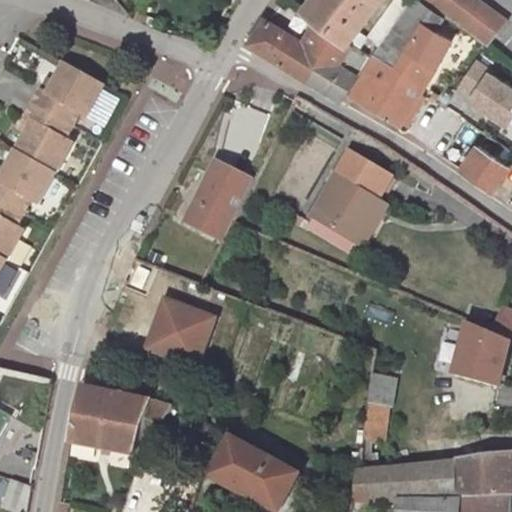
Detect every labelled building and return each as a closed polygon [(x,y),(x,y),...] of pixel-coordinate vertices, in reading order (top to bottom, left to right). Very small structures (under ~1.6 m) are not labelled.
[(317,0),(309,11),(318,18),(349,42),(381,0),(317,0)] [(421,0),(412,0),(380,45),(374,54),(376,55),(377,55),(394,66),(406,50),(422,23),(436,31),(443,14),(421,0)] [(421,0),(443,14),(470,30),(488,45),(508,21),(485,3),(484,4),(479,0),(421,0)] [(304,42),(265,19),(249,43),(309,82),(325,56),(339,64),(351,46),(352,44),(349,42),(318,18),(304,42)] [(436,31),(422,23),(406,50),(394,66),(426,85),(452,40),(436,31)] [(339,64),(325,56),(309,82),(342,101),(356,75),(368,57),(366,56),(368,54),(361,49),(359,51),(351,46),(339,64)] [(376,55),(352,96),(370,107),(400,125),(399,129),(401,132),(402,133),(406,133),(409,129),(409,126),(408,124),(405,123),(402,123),(426,85),(394,66),(377,55),(376,55)] [(106,87),(66,65),(56,83),(49,95),(43,91),(35,104),(75,127),(82,114),(89,118),(106,87)] [(49,79),(43,91),(49,95),(56,83),(49,79)] [(35,104),(28,119),(34,122),(28,134),(17,152),(57,174),(74,143),(67,140),(75,127),(35,104)] [(28,119),(21,130),(28,134),(34,122),(28,119)] [(510,166),(479,146),(462,171),(493,193),(510,166)] [(0,181),(0,199),(26,214),(34,201),(39,205),(57,174),(17,152),(7,170),(0,181)] [(352,152),(313,216),(355,241),(378,201),(393,177),(352,152)] [(255,182),(217,163),(202,192),(202,193),(207,196),(192,225),(224,241),(255,182)] [(202,192),(199,191),(184,221),(192,225),(207,196),(202,193),(202,192)] [(26,214),(0,199),(0,256),(8,261),(25,231),(19,227),(26,214)] [(378,201),(355,241),(364,246),(388,206),(378,201)] [(175,251),(165,273),(202,287),(211,268),(175,251)] [(151,277),(140,272),(135,284),(146,288),(151,277)] [(217,319),(167,300),(148,350),(198,369),(217,319)] [(511,312),(505,309),(495,333),(511,340),(511,312)] [(495,333),(470,321),(455,376),(498,388),(511,340),(495,333)] [(394,380),(374,376),(364,437),(385,440),(394,380)] [(136,397),(83,386),(71,442),(135,455),(147,419),(163,424),(173,406),(136,397)] [(0,409),(0,437),(12,416),(0,409)] [(282,511),(303,475),(232,438),(211,478),(275,511),(282,511)] [(511,455),(427,465),(426,500),(457,500),(457,496),(511,493),(511,455)] [(427,465),(399,468),(400,500),(426,500),(427,465)] [(399,468),(359,472),(355,502),(400,501),(400,500),(399,468)] [(27,511),(32,488),(14,482),(4,507),(17,511),(27,511)] [(511,511),(511,493),(457,496),(457,500),(426,500),(400,500),(400,501),(399,511),(511,511)]
